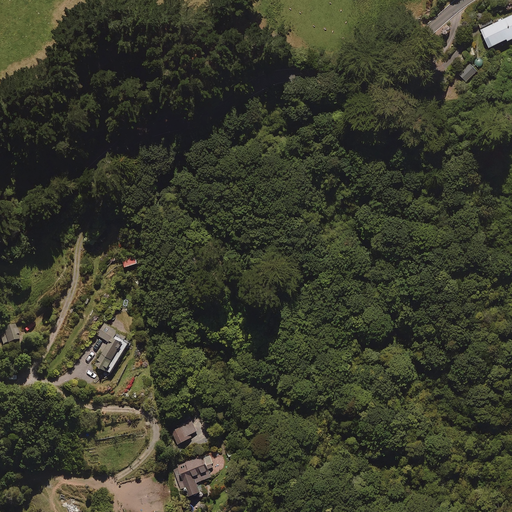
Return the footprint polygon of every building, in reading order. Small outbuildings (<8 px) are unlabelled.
[(511,12),(493,21),(490,15),(476,21),(487,45),(506,36),(507,37),(511,35),(511,12)] [(476,67),(469,59),(458,70),(465,78),(476,67)] [(137,261),(135,253),(121,258),(124,266),(137,261)] [(0,341),(18,336),(14,320),(0,323),(0,341)] [(126,333),(105,321),(98,335),(108,341),(95,365),(110,374),(129,341),(123,337),(126,333)] [(196,431),(190,413),(176,418),(179,425),(172,428),(176,441),(191,436),(190,433),(196,431)] [(213,465),(208,451),(172,465),(180,488),(186,486),(189,493),(199,489),(196,481),(211,475),(208,467),(213,465)] [(158,491),(157,483),(127,489),(128,497),(158,491)] [(161,499),(160,493),(140,497),(141,504),(161,499)] [(126,511),(130,511),(130,509),(133,508),(131,503),(128,504),(126,500),(121,502),(125,511),(126,511)]
